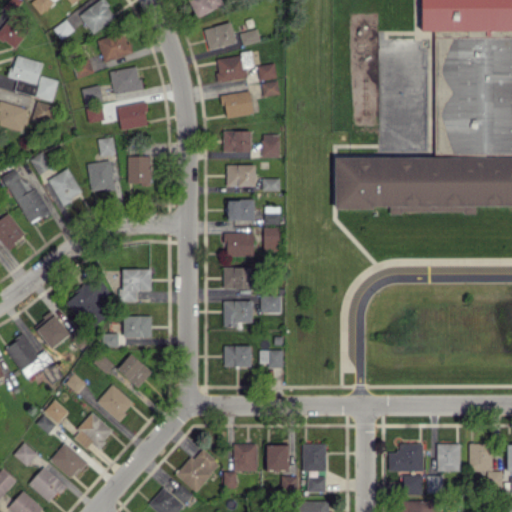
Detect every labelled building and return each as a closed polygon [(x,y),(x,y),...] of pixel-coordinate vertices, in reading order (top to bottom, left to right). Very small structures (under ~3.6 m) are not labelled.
[(39,13),(53,2),(51,0),(31,0),(30,2),(39,13)] [(91,33),(115,17),(103,0),(97,0),(78,13),(91,33)] [(223,4),(220,0),(187,0),(196,17),(223,4)] [(420,0),(511,0),(511,205),(336,207),(336,156),(433,155),(433,30),(421,30),(420,0)] [(28,29),(10,15),(0,27),(0,38),(13,48),(28,29)] [(208,49),(235,41),(230,20),(202,28),(208,49)] [(241,44),(259,41),(256,28),(239,32),(241,44)] [(129,54),(123,31),(96,38),(102,60),(129,54)] [(215,56),(217,80),(245,77),(244,67),(252,66),(250,52),(215,56)] [(13,90),(51,100),(56,79),(38,75),(42,62),(13,54),(8,76),(16,79),(13,90)] [(76,76),(92,73),(89,59),(73,63),(76,76)] [(256,65),(258,79),(275,77),(273,63),(256,65)] [(112,93),(141,88),(136,65),(108,70),(112,93)] [(262,95),(278,93),(276,80),(260,82),(262,95)] [(81,87),(83,101),(100,99),(98,85),(81,87)] [(251,113),(249,90),(222,93),(224,116),(251,113)] [(27,108),(0,100),(0,124),(21,130),(27,108)] [(52,104),(35,101),(32,119),(49,122),(52,104)] [(147,125),(144,101),(116,105),(119,128),(147,125)] [(102,118),(100,105),(85,108),(88,121),(102,118)] [(249,151),(249,130),(222,130),(222,151),(249,151)] [(277,133),(260,133),(261,156),(278,155),(277,133)] [(97,138),(99,154),(113,153),(112,136),(97,138)] [(28,159),(38,174),(50,166),(40,151),(28,159)] [(126,183),(149,183),(149,156),(127,155),(126,183)] [(112,188),(110,160),(87,162),(89,190),(112,188)] [(255,185),(254,163),(225,164),(225,185),(255,185)] [(1,174),(28,223),(46,214),(20,165),(1,174)] [(61,205),(82,194),(68,167),(47,178),(61,205)] [(279,189),(279,177),(261,177),(261,189),(279,189)] [(252,198),(227,198),(226,219),(252,219),(252,198)] [(279,224),(279,205),(263,206),(263,224),(279,224)] [(0,240),(6,249),(24,234),(7,212),(0,217),(0,240)] [(262,227),(262,249),(279,249),(278,226),(262,227)] [(253,232),(223,232),(223,255),(253,256),(253,232)] [(222,288),(250,288),(250,267),(222,266),(222,288)] [(150,268),(119,268),(120,301),(136,301),(136,290),(150,290),(150,268)] [(78,320),(88,314),(94,323),(106,315),(96,301),(108,293),(101,283),(95,287),(90,280),(64,298),(78,320)] [(279,295),(259,295),(259,311),(279,312),(279,295)] [(251,300),(223,300),(222,325),(236,326),(236,321),(251,321),(251,300)] [(70,334),(51,311),(33,326),(53,351),(71,337),(77,345),(85,339),(76,329),(70,334)] [(150,315),(122,315),(123,337),(151,336),(150,315)] [(117,344),(116,333),(105,333),(105,345),(117,344)] [(4,345),(23,377),(50,361),(44,349),(35,354),(23,334),(4,345)] [(250,344),(222,345),(223,366),(250,365),(250,344)] [(282,366),(282,349),(258,349),(258,362),(267,362),(267,366),(282,366)] [(92,361),(105,373),(113,364),(100,352),(92,361)] [(136,386),(150,371),(130,353),(116,368),(136,386)] [(65,382),(75,391),(83,382),(73,373),(65,382)] [(95,400),(116,420),(132,403),(111,383),(95,400)] [(56,422),(67,411),(54,398),(43,410),(56,422)] [(90,441),(96,447),(112,430),(92,412),(70,435),(85,448),(90,441)] [(47,432),(54,424),(43,413),(35,422),(47,432)] [(12,453),(25,465),(36,453),(23,441),(12,453)] [(70,478),(86,461),(64,441),(48,458),(70,478)] [(255,443),(232,442),(232,470),(255,470),(255,443)] [(324,470),(325,443),(302,442),(301,469),(324,470)] [(458,442),(436,442),(436,470),(458,470),(458,442)] [(490,470),(490,443),(468,442),(467,469),(490,470)] [(421,470),(422,443),(397,443),(397,452),(387,452),(387,469),(421,470)] [(287,469),(287,444),(265,444),(265,470),(287,469)] [(175,474),(194,491),(219,463),(200,446),(175,474)] [(64,484),(43,465),(27,483),(49,502),(64,484)] [(0,469),(0,495),(15,480),(2,467),(0,469)] [(235,471),(223,471),(223,487),(234,487),(235,471)] [(421,474),(399,474),(399,494),(422,493),(421,474)] [(440,474),(426,475),(426,490),(441,490),(440,474)] [(306,476),(307,491),(324,490),(324,476),(306,476)] [(147,503),(157,511),(175,511),(191,494),(179,483),(170,493),(163,486),(147,503)] [(37,511),(41,507),(22,490),(6,507),(12,511),(37,511)] [(436,511),(437,500),(400,499),(400,511),(436,511)] [(511,511),(511,499),(500,500),(500,511),(511,511)] [(327,511),(328,500),(297,500),(296,511),(327,511)]
